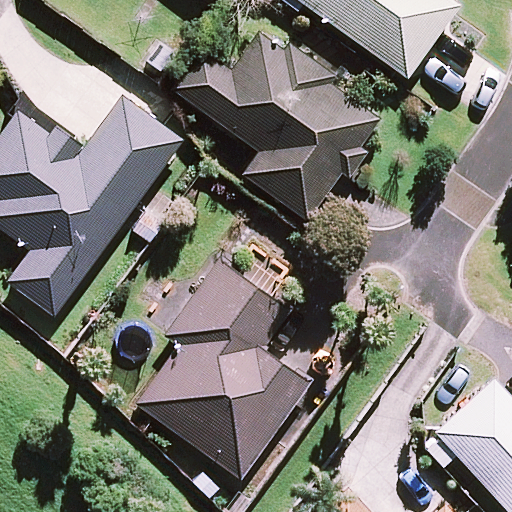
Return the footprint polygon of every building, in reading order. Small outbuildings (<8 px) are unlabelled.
[(292,0),(403,81),(455,10),(441,0),(292,0)] [(288,59),(254,34),(225,74),(197,54),(170,92),(255,155),(239,177),(303,223),(375,124),(320,84),(325,76),(293,53),(288,59)] [(177,141),(118,100),(76,160),(13,115),(0,133),(0,233),(26,251),(2,284),(50,318),(177,141)] [(281,311),(212,264),(187,301),(164,335),(177,344),(133,408),(238,479),(302,386),(253,352),(281,311)] [(511,511),(511,405),(490,382),(432,435),(502,511),(511,511)] [(437,511),(360,511),(340,490),(316,511),(442,511),(440,510),(437,511)]
